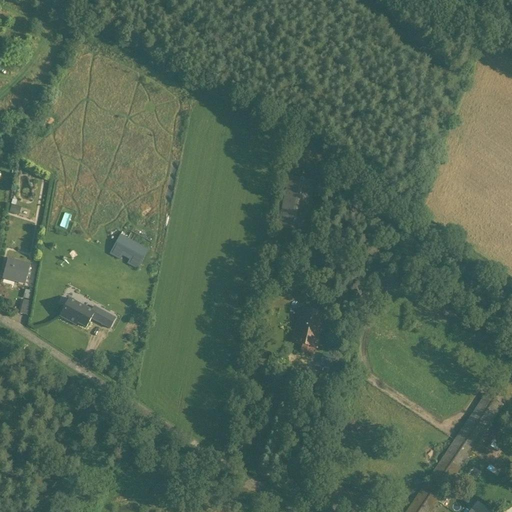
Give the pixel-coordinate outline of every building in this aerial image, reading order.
[(25,106),(34,105),(33,96),(25,96),(25,106)] [(314,185),(289,179),(279,228),(304,233),(314,185)] [(12,207),(9,215),(18,218),(21,210),(12,207)] [(65,213),(61,226),(67,229),(72,216),(65,213)] [(138,269),(147,251),(120,236),(111,255),(121,260),(123,256),(131,260),(128,264),(138,269)] [(30,266),(8,261),(4,277),(16,280),(16,282),(26,285),(30,266)] [(92,312),(69,299),(65,309),(60,318),(69,323),(71,321),(73,321),(80,325),(87,329),(92,320),(103,325),(109,316),(94,308),(92,312)] [(27,317),(30,302),(24,301),(20,315),(27,317)] [(390,305),(386,302),(380,311),(384,313),(390,305)] [(323,315),(301,309),(294,343),(301,345),(301,350),(306,351),(309,347),(315,348),(323,315)] [(110,329),(116,319),(109,316),(103,325),(110,329)] [(267,362),(249,360),(248,365),(265,368),(267,362)] [(334,379),(322,375),(315,394),(329,398),(334,379)] [(486,394),(432,474),(448,485),(502,405),(486,394)] [(496,438),(502,443),(506,438),(499,433),(496,438)] [(491,448),(499,450),(502,442),(494,440),(491,448)] [(430,511),(444,491),(428,480),(406,511),(430,511)]
